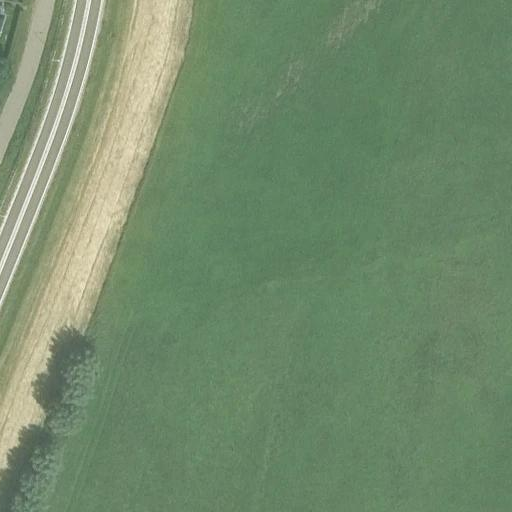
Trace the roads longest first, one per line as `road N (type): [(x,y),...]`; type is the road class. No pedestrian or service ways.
road 1 (tertiary): [(0,275),(49,152),(89,0)]
road 2 (residential): [(0,140),(46,0)]
